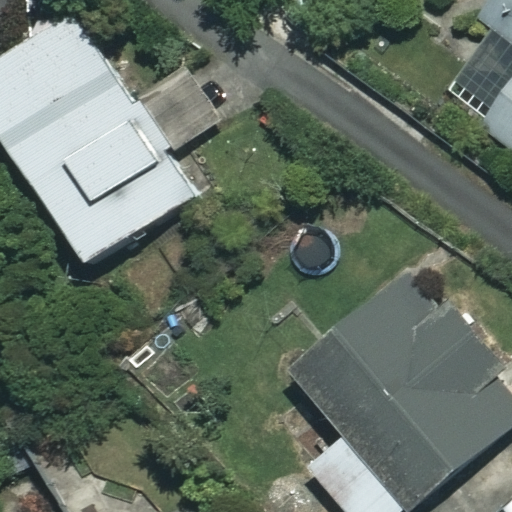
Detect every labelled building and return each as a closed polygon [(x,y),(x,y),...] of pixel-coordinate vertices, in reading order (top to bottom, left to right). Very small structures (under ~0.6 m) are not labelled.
[(34,0),(39,45),(0,70),(0,118),(98,267),(200,199),(81,17),(66,0),(34,0)] [(336,0),(286,0),(278,11),(309,35),(336,0)] [(511,0),(506,0),(489,22),(511,39),(511,94),(489,125),(511,142),(511,0)] [(410,511),(511,432),(511,376),(429,270),(299,372),(352,440),(316,468),(350,511),(410,511)] [(114,511),(63,428),(31,447),(70,511),(114,511)]
